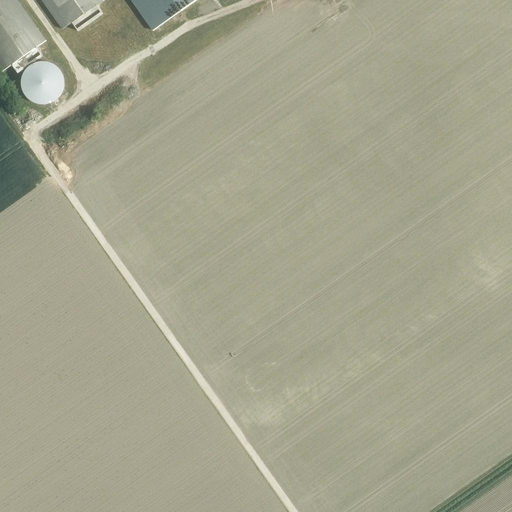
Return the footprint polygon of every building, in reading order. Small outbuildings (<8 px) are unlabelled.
[(0,0),(0,68),(2,72),(46,41),(16,0),(0,0)] [(41,0),(62,30),(104,0),(41,0)] [(131,0),(153,31),(197,0),(131,0)] [(171,32),(179,22),(176,19),(168,29),(171,32)] [(54,102),(55,101),(57,100),(58,99),(59,97),(60,96),(61,94),(62,93),(63,91),(64,89),(64,87),(64,86),(64,84),(64,82),(64,80),(64,78),(63,77),(63,75),(62,73),(61,72),(60,70),(59,69),(57,67),(56,66),(55,65),(53,64),(51,63),(50,63),(48,62),(46,62),(44,62),(42,62),(41,62),(39,62),(37,62),(35,63),(34,64),(32,65),(30,66),(29,67),(28,68),(26,69),(25,71),(24,72),(23,74),(23,76),(22,77),(22,79),(21,81),(21,83),(21,85),(21,86),(22,88),(22,90),(23,92),(24,93),(25,95),(26,96),(27,98),(28,99),(30,100),(31,101),(33,102),(34,103),(36,104),(38,104),(40,105),(41,105),(43,105),(45,105),(47,104),(49,104),(50,103),(52,103),(54,102)]
